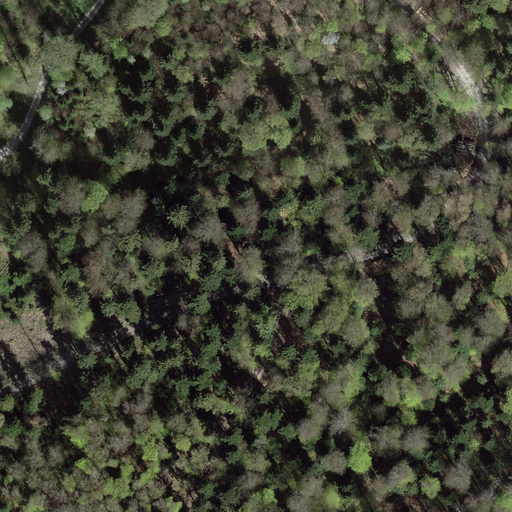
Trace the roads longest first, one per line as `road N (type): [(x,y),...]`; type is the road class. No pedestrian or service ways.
road 1 (track): [(394,0),(465,70),(485,116),(481,167),(452,203),(396,242),(182,309),(0,394)]
road 2 (track): [(0,158),(18,140),(53,59),(103,0)]
